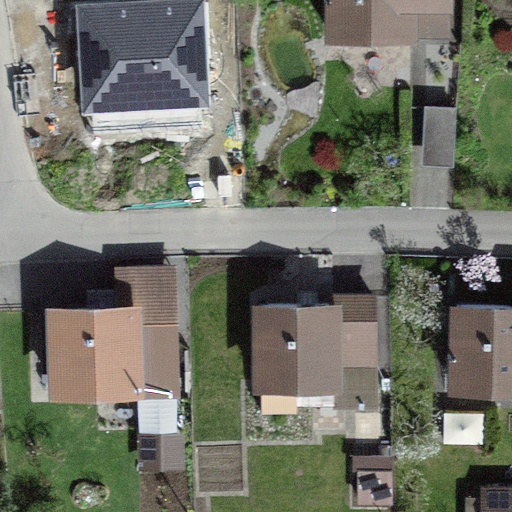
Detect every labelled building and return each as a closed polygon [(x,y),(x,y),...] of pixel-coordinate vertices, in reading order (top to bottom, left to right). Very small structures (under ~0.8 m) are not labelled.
[(215,114),(208,0),(194,0),(77,7),(84,122),(215,114)] [(463,0),(334,0),(336,38),(465,34),(463,0)] [(511,295),(454,293),(451,397),(511,398),(511,295)] [(353,298),(259,300),(261,394),(358,392),(357,369),(393,369),(392,318),(353,319),(353,298)] [(174,304),(54,304),(54,390),(174,390),(174,304)] [(0,357),(27,356),(25,328),(0,329),(0,357)]
